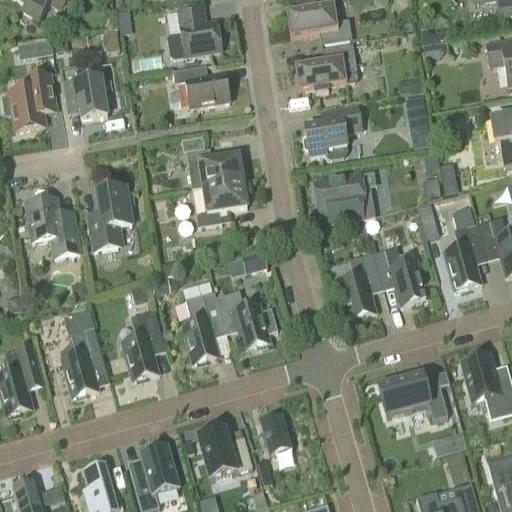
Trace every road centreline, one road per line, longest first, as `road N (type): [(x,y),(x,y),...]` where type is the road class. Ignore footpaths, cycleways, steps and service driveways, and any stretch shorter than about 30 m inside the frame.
road 1 (residential): [(323,365),(281,211),(251,0)]
road 2 (residential): [(323,365),(0,455)]
road 3 (residential): [(511,312),(323,365)]
road 4 (residential): [(366,511),(323,365)]
